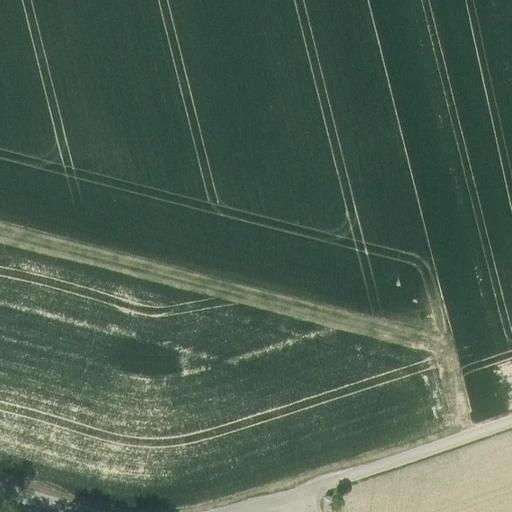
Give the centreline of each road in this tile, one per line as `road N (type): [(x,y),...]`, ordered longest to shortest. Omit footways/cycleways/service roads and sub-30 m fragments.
road 1 (track): [(467,436),(449,348),(0,231)]
road 2 (unclassified): [(310,491),(511,420)]
